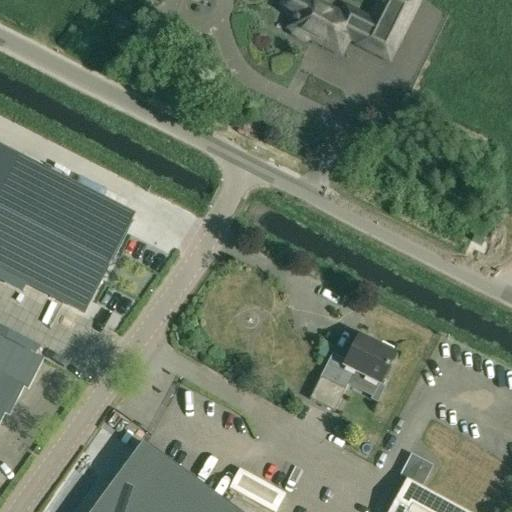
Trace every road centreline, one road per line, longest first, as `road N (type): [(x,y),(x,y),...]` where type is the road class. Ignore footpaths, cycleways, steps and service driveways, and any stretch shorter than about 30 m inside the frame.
road 1 (unclassified): [(15,511),(212,239),(253,167)]
road 2 (unclassified): [(511,300),(253,167)]
road 3 (unclassified): [(253,167),(0,39)]
